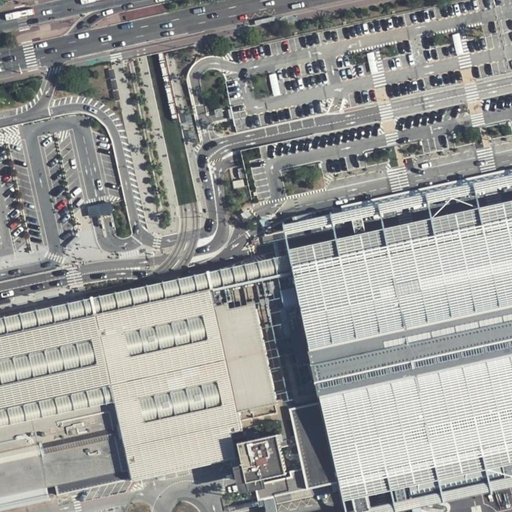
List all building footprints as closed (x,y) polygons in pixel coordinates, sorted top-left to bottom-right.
[(511,173),(285,223),(287,234),(511,184),(511,173)] [(465,227),(511,217),(511,199),(286,248),(287,253),(289,259),(290,265),(385,245),(465,227)] [(111,202),(89,206),(91,216),(113,211),(111,202)] [(320,402),(291,408),(302,467),(306,486),(257,497),(258,501),(262,499),(265,511),(403,511),(411,510),(411,511),(420,511),(419,508),(511,487),(511,217),(465,227),(385,245),(290,265),(291,270),(169,297),(84,316),(0,334),(0,510),(134,481),(237,461),(230,432),(242,429),(238,411),(318,394),(320,402)] [(0,316),(0,334),(84,316),(291,270),(290,265),(289,259),(287,253),(0,316)] [(277,434),(238,443),(243,464),(246,481),(261,477),(286,473),(277,434)] [(246,481),(243,464),(233,466),(239,492),(255,488),(263,487),(262,481),(261,477),(246,481)] [(306,486),(302,467),(289,470),(290,475),(262,481),(263,487),(255,488),(257,497),(306,486)]
